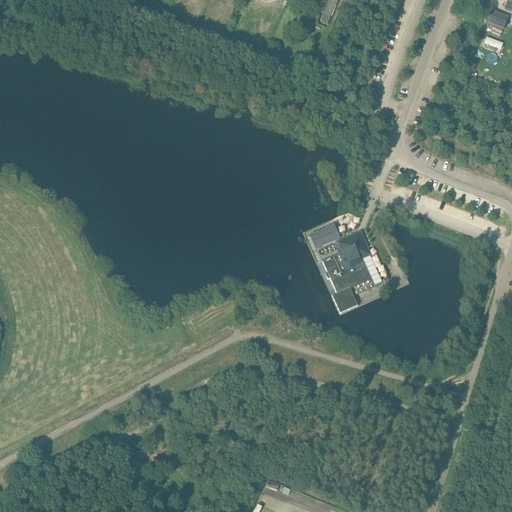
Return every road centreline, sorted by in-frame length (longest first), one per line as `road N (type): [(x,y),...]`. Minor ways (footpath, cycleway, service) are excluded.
road 1 (unclassified): [(511,210),(407,163),(394,149),(447,0)]
road 2 (unclassified): [(430,511),(511,246)]
